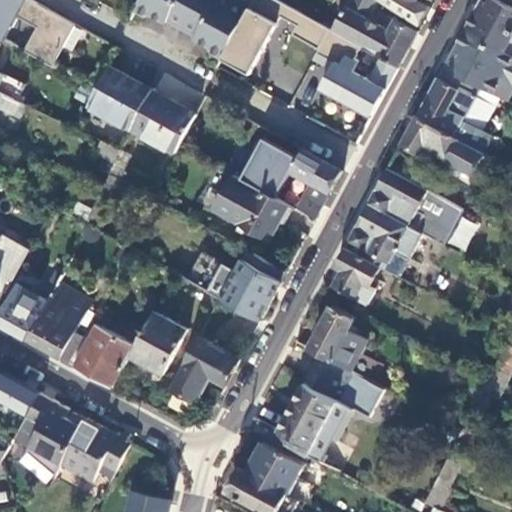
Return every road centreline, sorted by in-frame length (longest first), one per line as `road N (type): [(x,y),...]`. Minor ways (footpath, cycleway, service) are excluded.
road 1 (residential): [(368,168),(63,0)]
road 2 (residential): [(206,459),(368,168)]
road 3 (residential): [(0,340),(206,459)]
road 4 (residential): [(368,168),(459,0)]
